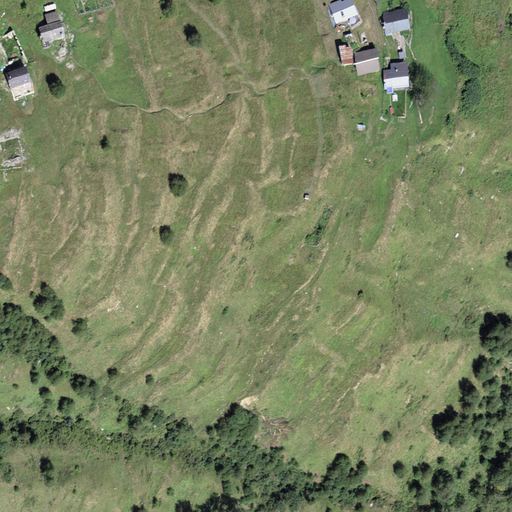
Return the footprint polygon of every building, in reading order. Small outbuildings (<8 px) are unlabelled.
[(347,0),(341,2),(341,1),(328,5),(335,24),(356,16),(349,0),(347,0)] [(410,30),(407,11),(383,15),(386,34),(410,30)] [(57,12),(44,15),(47,25),(37,27),(42,44),(64,37),(57,12)] [(352,65),(349,48),(339,50),(342,67),(352,65)] [(379,71),(375,50),(354,54),(358,75),(379,71)] [(385,71),(386,90),(408,88),(407,63),(390,64),(391,71),(385,71)] [(26,68),(5,74),(10,89),(30,83),(26,68)]
